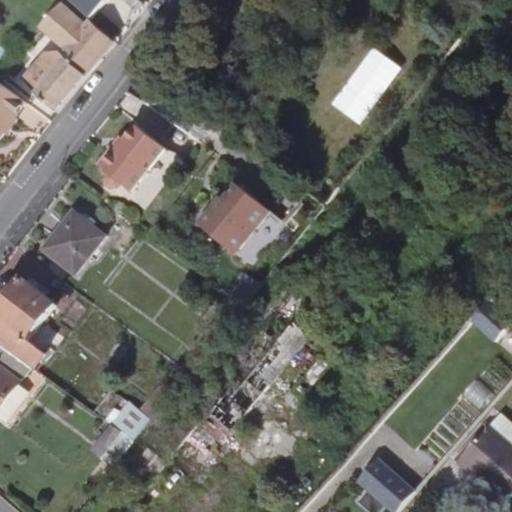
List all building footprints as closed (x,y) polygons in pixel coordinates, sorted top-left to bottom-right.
[(75,0),(94,17),(110,0),(75,0)] [(37,94),(60,114),(118,46),(92,22),(89,25),(65,5),(43,30),(67,50),(62,55),(49,56),(29,78),(41,89),(37,94)] [(377,45),(336,102),(364,123),(406,66),(377,45)] [(0,79),(0,144),(32,105),(0,79)] [(110,148),(97,170),(109,177),(105,182),(106,189),(112,192),(118,190),(122,185),(133,192),(162,146),(129,125),(114,151),(110,148)] [(203,221),(204,227),(237,254),(272,211),(239,185),(216,212),(210,213),(203,221)] [(78,214),(47,252),(79,278),(109,239),(78,214)] [(25,280),(0,311),(0,343),(35,369),(40,372),(51,358),(32,342),(59,307),(25,280)] [(114,470),(110,477),(140,500),(201,428),(223,446),(331,318),(291,286),(169,432),(165,429),(176,415),(167,406),(137,443),(114,470)] [(200,341),(211,351),(247,307),(235,298),(200,341)] [(497,344),(511,327),(511,317),(493,302),(474,323),(497,344)] [(0,412),(35,369),(0,343),(0,412)] [(173,375),(185,384),(192,375),(180,366),(173,375)] [(137,443),(167,406),(185,384),(173,375),(124,435),(137,443)] [(12,424),(35,390),(25,383),(2,417),(12,424)] [(511,425),(503,418),(460,465),(471,476),(474,473),(507,502),(511,496),(511,425)] [(93,451),(104,460),(124,435),(113,426),(93,451)] [(104,460),(114,470),(137,443),(124,435),(104,460)] [(393,511),(400,511),(417,493),(380,459),(360,482),(393,511)]
